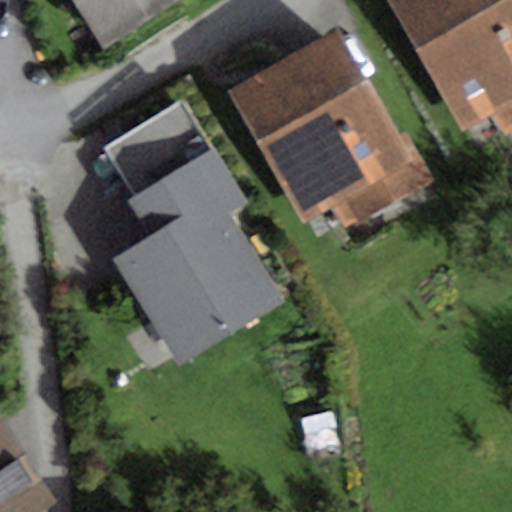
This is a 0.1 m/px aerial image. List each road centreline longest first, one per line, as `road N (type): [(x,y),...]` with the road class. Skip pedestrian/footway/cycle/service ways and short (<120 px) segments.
road 1 (residential): [(10,113),(58,511)]
road 2 (residential): [(10,113),(91,97),(255,0)]
